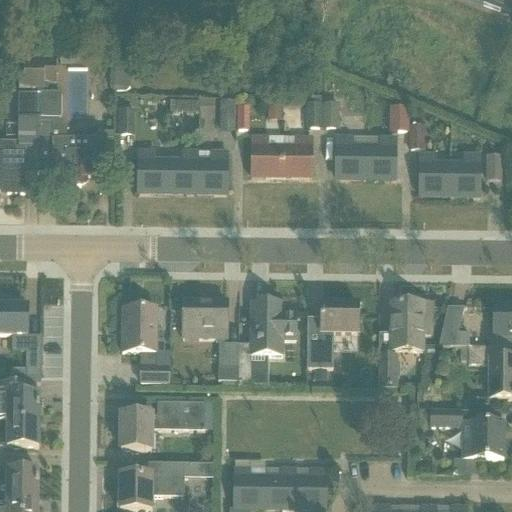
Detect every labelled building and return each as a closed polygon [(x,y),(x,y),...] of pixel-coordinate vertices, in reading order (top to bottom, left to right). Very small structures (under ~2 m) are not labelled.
[(511,0),(463,0),(511,18),(511,0)] [(37,94),(48,94),(48,86),(56,85),(55,61),(36,61),(36,64),(24,64),(24,74),(18,74),(18,91),(37,91),(37,94)] [(410,87),(406,97),(416,101),(419,90),(410,87)] [(48,94),(37,94),(37,114),(37,119),(37,151),(37,178),(56,178),(56,190),(66,200),(67,200),(77,189),(81,189),(81,187),(83,187),(88,182),(88,180),(106,180),(106,155),(114,155),(114,135),(98,135),(92,140),(67,141),(66,134),(68,132),(59,123),(61,123),(61,114),(61,96),(48,96),(48,94)] [(156,116),(167,116),(167,102),(156,102),(156,116)] [(170,105),(169,116),(181,117),(182,105),(170,105)] [(221,105),(221,134),(234,134),(234,105),(221,105)] [(268,107),(268,117),(281,117),(282,107),(268,107)] [(307,132),(321,132),(322,107),(307,107),(307,132)] [(324,132),(338,132),(338,107),(324,107),(324,132)] [(204,110),(204,118),(213,118),(213,110),(204,110)] [(237,110),(237,135),(249,135),(249,111),(237,110)] [(391,135),(407,135),(408,111),(391,110),(391,135)] [(119,138),(133,138),(134,114),(119,113),(119,138)] [(37,119),(18,119),(18,151),(37,151),(37,119)] [(410,153),(424,154),(425,129),(411,129),(410,153)] [(251,182),(281,182),(281,149),(268,149),(268,139),(252,139),(251,182)] [(281,182),(311,182),(311,140),(296,140),(296,149),(281,149),(281,182)] [(335,182),(365,183),(365,151),(351,151),(351,141),(336,141),(335,182)] [(365,183),(395,183),(395,142),(379,142),(379,151),(365,151),(365,183)] [(137,196),(167,196),(168,165),(156,165),(156,155),(138,155),(137,196)] [(167,196),(197,197),(197,156),(183,156),(183,165),(168,165),(167,196)] [(197,197),(227,197),(227,157),(212,157),(212,166),(199,166),(199,157),(197,156),(197,197)] [(6,197),(24,197),(24,177),(24,157),(0,157),(0,194),(7,195),(6,197)] [(419,199),(449,200),(449,169),(435,169),(435,158),(419,158),(419,199)] [(486,183),(500,184),(500,159),(486,159),(486,183)] [(449,200),(479,200),(479,160),(463,160),(463,169),(449,169),(449,200)] [(182,326),(182,334),(198,334),(198,344),(215,344),(215,335),(226,335),(226,327),(227,306),(182,305),(182,326)] [(237,390),(251,390),(252,360),(281,361),(282,343),(295,344),(295,318),(282,318),(282,307),(263,306),(263,309),(250,309),(250,348),(237,348),(237,372),(237,385),(237,390)] [(306,374),(333,374),(333,338),(357,338),(357,308),(321,307),(321,322),(307,322),(306,374)] [(391,338),(390,355),(396,356),(422,356),(423,349),(423,339),(431,339),(431,308),(391,308),(391,328),(391,338)] [(511,309),(494,309),(493,351),(511,351),(511,339),(511,309)] [(25,387),(41,388),(41,340),(27,340),(28,312),(0,311),(0,340),(13,341),(12,355),(26,356),(25,387)] [(439,349),(439,350),(460,350),(468,350),(469,336),(459,336),(460,331),(464,311),(447,311),(439,349)] [(140,388),(168,388),(168,372),(155,372),(156,313),(123,313),(122,357),(141,357),(140,388)] [(476,415),(490,415),(490,403),(511,403),(511,350),(511,351),(493,351),(468,350),(460,350),(460,364),(469,365),(468,369),(488,369),(488,402),(476,402),(476,415)] [(378,364),(378,392),(396,393),(396,364),(378,364)] [(367,370),(357,377),(365,387),(374,380),(367,370)] [(218,372),(218,385),(222,385),(237,385),(237,372),(218,372)] [(325,383),(325,375),(314,374),(314,383),(325,383)] [(0,387),(0,426),(39,426),(39,400),(10,399),(10,388),(0,387)] [(120,454),(150,455),(150,435),(182,435),(205,435),(205,408),(157,407),(156,420),(121,420),(120,454)] [(453,478),(474,478),(475,463),(503,464),(503,428),(490,427),(490,415),(476,415),(476,416),(430,415),(430,431),(461,432),(460,463),(453,463),(453,478)] [(6,451),(39,451),(39,426),(0,426),(0,450),(6,450),(6,451)] [(117,498),(116,511),(151,511),(152,501),(183,501),(184,467),(158,467),(158,481),(140,480),(120,480),(120,498),(117,498)] [(233,511),(264,511),(265,482),(248,482),(249,473),(234,473),(233,511)] [(264,511),(294,511),(295,482),(295,474),(281,474),(281,482),(265,482),(264,511)] [(294,511),(324,511),(325,474),(311,474),(311,482),(295,482),(294,511)] [(0,501),(38,501),(38,476),(0,475),(0,501)] [(0,511),(37,511),(38,501),(0,501),(0,511)]
